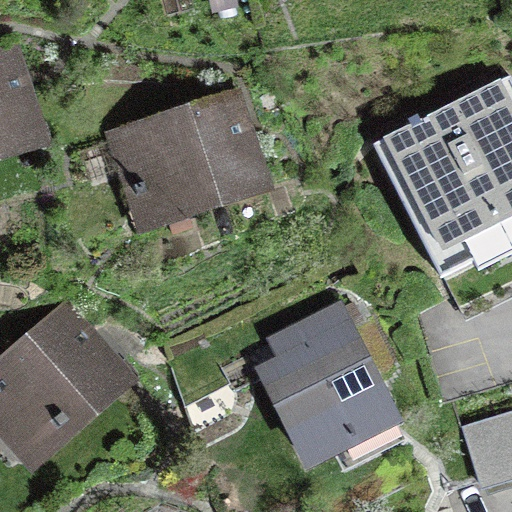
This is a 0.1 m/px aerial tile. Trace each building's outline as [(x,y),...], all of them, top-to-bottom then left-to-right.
[(0,58),(0,145),(36,134),(11,55),(0,58)] [(377,147),(462,312),(511,286),(511,274),(508,268),(511,266),(511,87),(508,80),(377,147)] [(118,138),(144,217),(258,180),(232,101),(118,138)] [(259,369),(308,465),(399,420),(341,305),(292,329),(302,347),(259,369)] [(0,370),(0,421),(30,455),(120,376),(64,313),(0,370)] [(210,345),(170,366),(184,408),(231,383),(210,345)] [(482,486),(511,476),(511,416),(465,431),(480,480),(482,486)] [(428,437),(445,491),(480,480),(465,431),(463,426),(428,437)]
